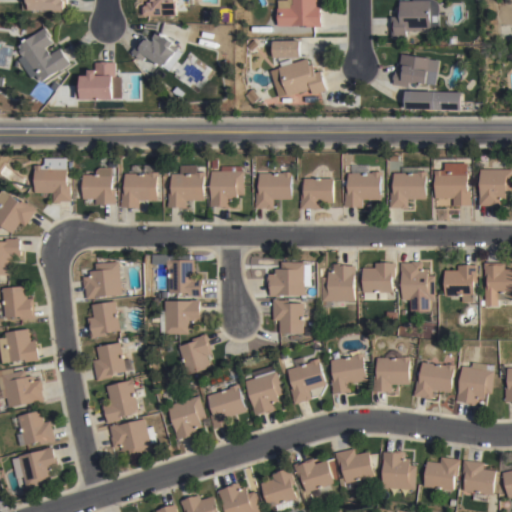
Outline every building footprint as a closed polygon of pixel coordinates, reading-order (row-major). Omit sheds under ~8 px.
[(29,0),(68,0),(68,13),(53,13),(53,7),(29,8),(29,0)] [(177,0),(177,14),(144,15),(144,0),(177,0)] [(278,0),(317,0),(317,4),(321,4),(322,25),(306,26),(306,24),(278,25),(277,7),(278,7),(278,0)] [(430,0),(431,29),(406,30),(407,36),(391,36),(390,16),(397,15),(397,6),(400,6),(400,0),(430,0)] [(437,0),(438,1),(439,5),(440,9),(439,14),(440,23),(439,26),(438,29),(431,29),(430,0),(437,0)] [(52,36),(50,37),(54,43),(47,48),(51,54),(60,47),(71,64),(60,72),(59,70),(42,81),(41,80),(40,81),(35,74),(31,74),(22,60),(12,57),(15,47),(20,49),(18,45),(46,26),(52,36)] [(179,56),(170,69),(148,54),(144,59),(133,52),(140,41),(143,43),(148,36),(154,40),(157,36),(155,34),(159,29),(175,41),(173,44),(179,48),(175,53),(179,56)] [(273,39),(300,38),(300,55),(273,56),(273,39)] [(397,63),(400,63),(402,52),(440,58),(436,84),(410,81),(409,86),(394,83),(397,63)] [(327,89),(312,94),(311,88),(287,95),(287,93),(278,96),(270,69),(308,58),(310,64),(313,63),(315,72),(321,70),(327,89)] [(74,84),(81,84),(81,74),(88,74),(88,68),(94,68),(94,62),(115,61),(115,77),(113,77),(113,98),(75,99),(74,84)] [(192,70),(196,73),(191,81),(187,78),(192,70)] [(409,90),(462,91),(462,108),(408,108),(409,90)] [(68,157),(68,185),(71,185),(71,201),(53,201),(53,192),(35,193),(34,165),(45,164),(45,157),(68,157)] [(468,162),(468,190),(471,190),(471,205),(453,205),(453,198),(435,198),(435,170),(444,170),(444,162),(468,162)] [(158,200),(140,200),(140,207),(122,207),(122,192),(125,192),(125,173),(133,173),(133,164),(153,164),(152,171),(158,171),(158,173),(158,200)] [(180,164),(197,165),(197,171),(204,172),(204,200),(186,199),(186,207),(167,207),(168,193),(170,193),(171,173),(180,173),(180,164)] [(348,172),(352,172),(352,165),(369,165),(369,173),(371,173),(371,171),(382,171),(381,199),(363,199),(363,207),(344,206),(345,192),(347,192),(347,189),(342,189),(342,179),(348,180),(348,172)] [(98,174),(98,166),(114,166),(113,189),(117,189),(117,204),(97,203),(97,199),(83,198),(83,174),(98,174)] [(221,170),(221,166),(242,166),(242,170),(244,170),(244,194),(237,194),(237,201),(233,201),(233,208),(222,208),(222,206),(210,206),(211,170),(221,170)] [(393,172),(402,172),(402,166),(422,166),(422,171),(426,171),(427,199),(408,199),(408,207),(390,207),(390,200),(390,192),(393,192),(393,176),(393,172)] [(511,168),(511,192),(507,192),(507,199),(502,199),(502,205),(480,205),(480,168),(511,168)] [(334,178),(334,202),(321,203),(321,208),(301,209),(301,193),(303,193),(303,178),(320,178),(320,170),(331,170),(331,178),(334,178)] [(282,172),(282,171),(292,171),(292,199),(274,199),(274,208),(255,208),(255,192),(258,192),(259,172),(282,172)] [(0,193),(3,189),(19,200),(21,198),(37,209),(26,226),(20,222),(12,233),(0,224),(0,193)] [(0,274),(0,240),(4,240),(4,237),(20,238),(20,256),(13,256),(13,274),(0,274)] [(161,284),(162,276),(167,276),(167,273),(161,273),(161,267),(167,267),(168,258),(195,259),(195,278),(204,278),(203,297),(188,296),(188,293),(167,292),(167,284),(161,284)] [(120,261),(124,294),(87,298),(86,287),(85,288),(83,271),(97,269),(96,263),(120,261)] [(312,264),(311,285),(305,285),(305,295),(280,295),(280,296),(268,296),(269,273),(275,274),(275,268),(281,268),(281,261),(306,262),(306,264),(312,264)] [(410,299),(400,299),(401,261),(423,262),(423,270),(429,270),(429,275),(435,275),(435,300),(431,300),(430,311),(410,311),(410,299)] [(362,267),(375,267),(375,262),(396,262),(396,276),(392,276),(392,299),(362,299),(362,267)] [(486,269),(484,269),(484,262),(505,262),(505,268),(511,268),(511,299),(499,299),(499,305),(485,305),(486,269)] [(321,301),(321,276),(327,276),(327,270),(332,270),(332,263),(343,263),(343,265),(355,265),(355,301),(333,301),(333,308),(324,308),(324,301),(321,301)] [(458,270),(458,264),(478,265),(477,281),(475,281),(474,301),(463,301),(463,296),(445,296),(445,270),(458,270)] [(26,286),(27,298),(34,298),(35,318),(20,320),(20,316),(4,317),(2,288),(26,286)] [(279,320),(273,320),(273,299),(289,299),(289,303),(304,303),(304,333),(279,333),(279,320)] [(123,306),(127,329),(106,332),(107,336),(91,338),(88,318),(94,317),(92,304),(117,300),(118,307),(123,306)] [(160,332),(159,311),(165,311),(165,300),(201,300),(201,310),(202,310),(202,322),(196,322),(196,327),(189,327),(189,334),(165,334),(165,332),(160,332)] [(0,337),(5,337),(5,332),(29,328),(31,341),(36,340),(39,360),(25,362),(25,359),(2,362),(0,350),(0,337)] [(177,361),(174,349),(179,348),(178,345),(193,341),(192,338),(207,334),(212,353),(207,355),(211,368),(186,374),(182,359),(177,361)] [(121,342),(122,347),(128,346),(129,351),(123,352),(125,360),(132,358),(134,369),(127,370),(127,371),(113,374),(113,378),(97,381),(93,360),(100,359),(97,347),(121,342)] [(368,381),(350,384),(351,392),(332,394),(330,379),(333,379),(330,360),(339,358),(342,353),(359,350),(359,353),(364,353),(365,364),(370,363),(372,373),(367,374),(368,381)] [(373,377),(376,378),(377,357),(384,358),(391,350),(398,350),(404,356),(411,356),(410,384),(392,384),(392,392),(373,391),(373,377)] [(477,361),(467,360),(468,352),(478,354),(477,361)] [(312,400),(294,404),(290,389),(293,389),(287,370),(296,367),(294,359),(304,357),(306,364),(310,362),(310,361),(320,358),(327,385),(321,394),(311,397),(312,400)] [(416,381),(419,381),(422,361),(446,364),(446,363),(455,364),(452,392),(433,390),(432,399),(414,397),(416,381)] [(462,366),(472,367),(473,362),(494,365),(493,370),(496,371),(492,394),(485,393),(484,400),(480,399),(479,406),(472,405),(472,403),(457,401),(462,366)] [(279,372),(285,394),(278,396),(280,403),(276,404),(277,411),(269,413),(268,411),(255,415),(245,382),(255,379),(253,371),(274,366),(276,373),(279,372)] [(6,397),(0,398),(0,376),(2,376),(1,370),(13,367),(14,372),(25,370),(26,372),(31,371),(31,375),(33,374),(34,381),(41,379),(43,390),(42,391),(44,400),(8,407),(6,397)] [(504,402),(511,401),(511,367),(503,367),(504,402)] [(134,380),(136,387),(135,387),(140,412),(122,417),(123,420),(108,423),(104,405),(112,403),(108,386),(134,380)] [(229,389),(229,387),(238,384),(246,411),(230,416),(232,424),(214,429),(210,415),(212,415),(207,395),(229,389)] [(176,397),(185,395),(187,400),(201,396),(208,419),(201,420),(203,427),(197,429),(199,436),(188,439),(187,437),(179,440),(169,405),(177,403),(176,397)] [(19,446),(16,435),(22,433),(21,427),(14,428),(12,418),(41,410),(45,422),(51,421),(56,441),(41,445),(40,441),(25,445),(19,446)] [(154,426),(158,442),(152,443),(154,451),(131,457),(129,450),(123,452),(121,447),(114,448),(112,437),(113,437),(110,426),(120,423),(120,425),(146,419),(148,428),(154,426)] [(59,468),(56,469),(57,474),(41,479),(42,484),(27,488),(18,457),(53,447),(59,468)] [(370,482),(364,484),(359,487),(347,490),(342,469),(338,470),(334,453),(355,449),(356,455),(369,452),(374,477),(369,478),(370,482)] [(384,452),(392,452),(392,450),(406,451),(405,459),(411,459),(411,466),(417,466),(415,490),(381,488),(384,452)] [(427,461),(440,462),(441,457),(460,459),(458,477),(456,477),(454,491),(423,487),(427,461)] [(330,490),(320,493),(319,489),(306,493),(301,478),(298,480),(293,464),(313,458),(315,464),(328,460),(335,484),(329,485),(330,490)] [(485,463),(484,469),(497,471),(494,495),(463,491),(465,476),(461,476),(463,460),(485,463)] [(294,506),(274,511),(272,507),(268,508),(260,483),(273,479),(272,475),(291,469),(296,484),(293,485),(297,499),(292,501),(294,506)] [(511,469),(511,496),(507,498),(502,472),(511,469)] [(232,486),(231,484),(239,482),(242,489),(246,487),(248,494),(254,492),(260,511),(225,511),(218,491),(232,486)] [(199,495),(201,500),(213,496),(218,511),(183,511),(180,501),(199,495)]
